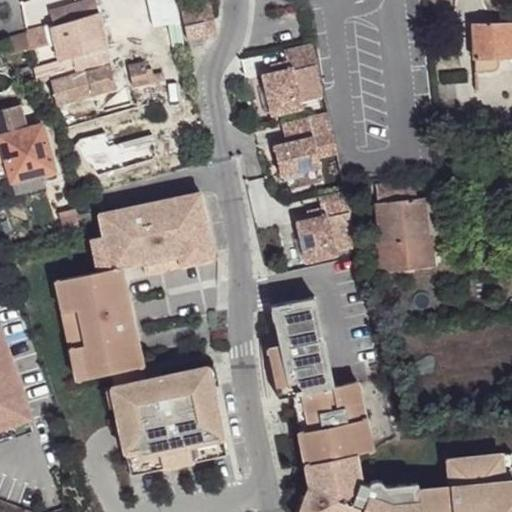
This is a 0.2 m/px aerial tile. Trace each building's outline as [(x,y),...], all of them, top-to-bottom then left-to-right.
[(86,0),(50,11),(54,26),(98,13),(93,0),(86,0)] [(147,0),(153,49),(181,45),(175,0),(147,0)] [(181,11),(184,26),(204,22),(207,36),(215,35),(208,5),(181,11)] [(17,36),(20,49),(56,41),(61,63),(34,69),(36,82),(51,79),(57,104),(113,89),(99,13),(98,13),(54,26),(42,27),(27,32),(27,34),(17,36)] [(184,26),(187,41),(207,36),(204,22),(184,26)] [(511,23),(472,24),(473,58),(475,58),(475,73),(483,73),(483,72),(492,72),(495,71),(498,69),(499,66),(499,58),(511,57),(511,23)] [(17,36),(8,39),(11,52),(20,49),(17,36)] [(316,64),(311,44),(284,50),(287,63),(284,64),(285,71),(275,73),(262,76),(272,116),(301,108),(292,70),(316,64)] [(128,66),(133,87),(164,80),(162,72),(153,74),(152,69),(145,70),(143,63),(128,66)] [(274,66),(275,73),(285,71),(284,64),(274,66)] [(0,110),(0,139),(0,140),(0,179),(10,177),(15,194),(45,185),(41,174),(54,170),(41,125),(27,129),(20,105),(0,110)] [(318,157),(337,152),(332,133),(313,138),(308,117),(282,124),(285,138),(296,136),(297,142),(287,144),(274,147),(281,176),(320,166),(318,157)] [(285,138),(287,144),(297,142),(296,136),(285,138)] [(452,144),(438,145),(439,158),(453,158),(452,144)] [(415,182),(376,185),(381,241),(374,242),(376,271),(433,265),(432,254),(430,236),(442,235),(438,197),(416,200),(415,182)] [(350,211),(346,191),(318,197),(321,210),(323,217),(310,220),(297,223),(306,262),(335,256),(326,216),(350,211)] [(98,272),(56,281),(77,381),(113,373),(142,367),(144,367),(124,268),(144,263),(214,249),(203,193),(99,214),(104,236),(111,270),(98,272)] [(59,213),(65,232),(78,229),(73,209),(59,213)] [(309,213),(310,220),(323,217),(321,210),(309,213)] [(442,235),(430,236),(432,254),(444,252),(442,235)] [(91,238),(98,272),(111,270),(104,236),(91,238)] [(214,249),(144,263),(147,274),(216,259),(214,249)] [(307,511),(511,511),(511,478),(502,480),(500,456),(446,462),(448,485),(418,488),(418,484),(384,487),(381,483),(377,482),(374,482),(371,484),(370,486),(363,484),(357,454),(371,451),(357,382),(332,387),(314,298),(271,306),(279,348),(267,350),(277,398),(293,395),(300,432),(299,432),(310,486),(303,507),(309,508),(307,511)] [(0,413),(5,428),(0,429),(0,441),(32,431),(28,420),(33,419),(0,324),(0,413)] [(116,386),(111,387),(129,475),(227,454),(209,367),(144,380),(116,386)] [(113,373),(116,386),(144,380),(142,367),(113,373)] [(500,456),(502,480),(511,478),(511,465),(511,455),(500,456)]
